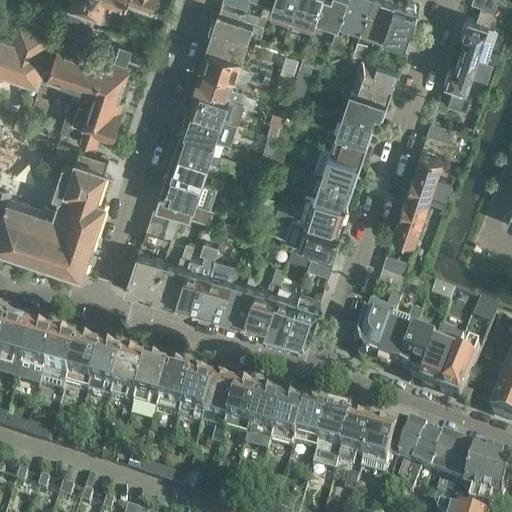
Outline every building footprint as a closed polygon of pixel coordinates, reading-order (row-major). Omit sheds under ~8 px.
[(71,0),(70,3),(103,13),(107,0),(111,0),(113,1),(112,0),(129,0),(153,7),(155,0),(71,0)] [(273,0),(270,8),(292,16),(297,0),(273,0)] [(297,0),(292,16),(315,24),(318,14),(323,0),(297,0)] [(323,0),(318,14),(340,21),(346,0),(323,0)] [(346,0),(340,21),(363,29),(372,0),(346,0)] [(372,0),(363,29),(385,36),(396,1),(395,0),(394,0),(372,0)] [(397,0),(396,0),(396,1),(385,36),(407,44),(408,42),(409,42),(415,26),(414,26),(420,9),(418,8),(418,7),(416,3),(414,3),(411,5),(397,0)] [(497,0),(471,0),(471,2),(481,6),(476,20),(466,17),(460,35),(466,37),(461,51),(487,60),(491,49),(494,42),(484,38),(497,0)] [(222,5),(220,11),(243,19),(245,12),(222,5)] [(81,9),(72,6),(64,10),(58,30),(68,33),(74,31),(81,9)] [(246,10),(245,12),(243,19),(264,26),(267,17),(246,10)] [(215,26),(254,39),(259,41),(261,34),(264,26),(254,23),(243,19),(220,11),(215,26)] [(0,74),(39,88),(43,78),(46,69),(45,69),(49,57),(42,54),(49,34),(20,23),(16,36),(1,31),(5,19),(0,16),(0,74)] [(215,26),(209,45),(244,56),(248,58),(254,39),(215,26)] [(336,33),(331,47),(338,49),(343,36),(336,33)] [(261,34),(259,41),(281,48),(283,41),(261,34)] [(359,41),(354,55),(363,58),(363,57),(364,57),(368,44),(359,41)] [(77,99),(73,98),(62,129),(79,135),(78,137),(97,144),(101,134),(113,138),(124,103),(119,101),(131,67),(126,66),(116,62),(60,42),(56,51),(53,50),(50,57),(49,57),(45,69),(46,69),(43,78),(93,94),(77,99)] [(203,66),(236,78),(237,78),(267,88),(268,85),(271,77),(274,69),(243,59),(244,56),(209,45),(201,65),(203,66)] [(132,51),(121,47),(116,62),(126,66),(132,51)] [(303,56),(326,64),(329,54),(306,47),(303,56)] [(380,49),(376,62),(399,69),(403,57),(380,49)] [(491,49),(487,60),(493,62),(497,64),(501,52),(491,49)] [(487,60),(461,51),(456,66),(450,64),(444,83),(454,86),(450,97),(441,93),(436,107),(446,110),(448,102),(466,108),(470,96),(465,95),(472,76),(487,80),(493,62),(487,60)] [(363,58),(353,87),(389,99),(399,69),(376,62),(364,57),(363,57),(363,58)] [(203,66),(196,86),(255,106),(257,98),(244,93),(244,92),(233,88),(236,78),(203,66)] [(271,77),(268,85),(273,87),(277,79),(271,77)] [(294,80),(291,90),(302,93),(305,94),(308,84),(294,80)] [(196,86),(189,107),(223,118),(227,106),(244,112),(247,103),(196,86)] [(353,87),(346,108),(376,118),(379,111),(384,113),(389,99),(353,87)] [(284,113),(295,116),(302,93),(291,90),(284,113)] [(182,127),(184,128),(216,139),(223,118),(189,107),(182,127)] [(346,108),(338,130),(369,140),(376,118),(346,108)] [(280,126),(283,115),(272,112),(268,122),(280,126)] [(29,118),(17,115),(13,127),(24,131),(29,118)] [(454,129),(431,122),(427,134),(450,141),(454,129)] [(0,242),(82,270),(107,198),(97,196),(107,166),(77,156),(75,163),(73,163),(64,160),(54,192),(60,194),(56,205),(46,201),(44,207),(11,196),(13,190),(0,185),(0,180),(3,173),(0,167),(0,141),(4,131),(0,124),(0,242)] [(289,138),(291,131),(279,127),(277,135),(289,138)] [(180,139),(176,150),(210,161),(238,170),(241,162),(213,153),(217,139),(216,139),(184,128),(183,131),(180,132),(179,136),(180,139)] [(338,130),(331,151),(362,161),(369,140),(338,130)] [(270,156),(273,146),(277,136),(266,132),(259,153),(270,156)] [(273,146),(270,156),(281,160),(284,149),(273,146)] [(173,160),(169,171),(203,182),(210,161),(176,150),(176,152),(173,153),(172,157),(173,160)] [(331,151),(324,173),(355,182),(362,161),(331,151)] [(421,152),(408,188),(406,194),(430,202),(444,160),(421,152)] [(281,160),(270,156),(267,166),(278,169),(281,160)] [(166,181),(162,192),(195,203),(203,182),(169,171),(168,173),(166,174),(165,178),(166,181)] [(313,193),(312,193),(348,203),(355,182),(324,173),(317,194),(313,193)] [(217,177),(214,186),(226,190),(229,181),(217,177)] [(298,215),(305,217),(340,227),(343,217),(347,215),(349,207),(348,204),(348,203),(312,193),(306,191),(298,215)] [(157,205),(156,205),(156,206),(181,214),(191,217),(191,216),(210,222),(214,209),(195,203),(162,192),(157,205)] [(393,234),(394,235),(416,243),(430,202),(406,194),(405,198),(393,234)] [(277,211),(292,215),(294,208),(279,204),(277,211)] [(156,205),(151,217),(177,226),(181,214),(156,206),(156,205)] [(236,214),(247,218),(250,209),(238,206),(236,214)] [(151,217),(148,228),(174,236),(177,226),(151,217)] [(245,233),(248,233),(255,236),(260,220),(250,217),(245,233)] [(299,245),(334,256),(335,253),(336,252),(339,248),(339,242),(339,241),(342,231),(307,221),(299,245)] [(148,228),(143,240),(170,249),(174,236),(148,228)] [(257,236),(248,233),(244,244),(253,247),(257,236)] [(165,260),(153,297),(155,297),(156,300),(165,303),(167,301),(169,301),(169,300),(176,301),(177,297),(188,266),(195,245),(187,242),(183,255),(182,254),(179,264),(165,260)] [(177,297),(176,301),(175,303),(178,304),(177,306),(188,309),(189,307),(199,310),(218,250),(208,246),(203,261),(191,258),(188,266),(177,297)] [(300,260),(303,250),(292,247),(289,257),(300,260)] [(165,260),(140,252),(128,288),(131,289),(132,292),(141,294),(143,292),(153,295),(152,297),(153,297),(165,260)] [(388,254),(384,266),(405,275),(410,261),(388,254)] [(216,257),(199,310),(201,310),(200,312),(210,315),(211,313),(221,316),(233,279),(238,264),(216,257)] [(311,258),(310,262),(308,268),(330,275),(333,264),(311,258)] [(255,285),(243,321),(243,322),(245,322),(246,325),(255,328),(257,326),(258,326),(259,325),(266,327),(286,266),(277,264),(272,281),(271,280),(268,289),(255,285)] [(384,266),(379,280),(400,288),(405,275),(384,266)] [(233,279),(221,316),(223,316),(223,319),(233,322),(235,320),(236,319),(243,321),(255,285),(258,276),(250,273),(247,283),(233,279)] [(456,290),(437,282),(432,294),(451,302),(456,290)] [(266,327),(264,331),(285,337),(300,290),(280,283),(266,327)] [(300,290),(285,337),(302,342),(309,338),(310,339),(321,307),(319,307),(322,298),(300,290)] [(499,306),(481,300),(474,317),(491,324),(499,306)] [(368,315),(367,314),(360,334),(361,344),(362,350),(368,358),(371,356),(375,358),(376,361),(377,362),(391,325),(396,310),(388,306),(382,322),(368,316),(368,315)] [(391,325),(377,362),(384,365),(387,362),(393,365),(393,364),(402,367),(413,335),(414,334),(417,326),(422,312),(413,309),(405,331),(391,325)] [(0,364),(12,321),(1,318),(0,315),(0,314),(0,364)] [(14,321),(12,321),(0,364),(0,366),(13,370),(8,390),(17,393),(23,373),(25,364),(36,327),(24,324),(25,321),(15,318),(14,321)] [(413,335),(402,367),(411,371),(411,372),(412,376),(423,380),(423,378),(424,378),(437,343),(436,343),(424,338),(428,329),(418,325),(417,326),(414,334),(413,335)] [(36,327),(25,364),(23,373),(35,377),(29,398),(38,401),(45,379),(48,371),(59,334),(47,330),(46,328),(41,326),(38,328),(36,327)] [(504,329),(495,326),(493,333),(501,336),(504,329)] [(423,378),(423,380),(421,384),(441,391),(456,354),(457,355),(462,343),(465,337),(442,327),(436,343),(437,343),(424,378),(423,378)] [(59,334),(48,371),(45,379),(60,384),(63,375),(71,377),(81,340),(71,337),(69,334),(64,333),(61,334),(59,334)] [(501,336),(493,333),(490,340),(498,344),(501,336)] [(81,340),(71,377),(68,386),(91,392),(93,384),(104,346),(93,343),(94,340),(84,338),(83,341),(81,340)] [(456,354),(441,391),(440,392),(460,400),(461,399),(464,391),(465,389),(468,382),(471,374),(476,362),(480,351),(462,343),(457,355),(456,354)] [(104,346),(93,384),(91,392),(114,399),(117,390),(128,353),(116,350),(117,347),(107,344),(106,347),(104,346)] [(494,354),(486,351),(482,359),(491,363),(494,354)] [(128,353),(117,390),(114,399),(135,405),(137,396),(145,366),(148,367),(150,359),(139,356),(138,353),(132,352),(129,354),(128,353)] [(145,366),(137,396),(135,405),(157,411),(160,402),(168,375),(169,375),(172,366),(159,362),(158,359),(153,358),(150,359),(148,367),(145,366)] [(168,375),(160,402),(157,411),(180,418),(183,409),(185,409),(195,372),(183,369),(184,366),(175,363),(174,366),(172,366),(169,375),(168,375)] [(195,372),(185,409),(183,409),(180,417),(193,421),(193,420),(202,423),(205,415),(207,416),(218,379),(206,375),(207,372),(198,370),(197,373),(195,372)] [(468,382),(478,386),(481,379),(471,374),(468,382)] [(218,379),(207,416),(205,415),(202,423),(216,427),(204,470),(213,473),(225,430),(228,421),(230,422),(240,385),(229,382),(230,379),(220,376),(219,379),(218,379)] [(511,380),(505,378),(498,395),(511,400),(511,380)] [(240,385),(230,422),(228,421),(225,430),(241,434),(243,426),(253,429),(263,391),(252,388),(253,385),(243,382),(242,385),(240,385)] [(263,391),(253,429),(250,436),(263,440),(257,460),(266,462),(272,442),(274,435),(275,435),(285,397),(275,395),(273,392),(268,390),(265,392),(263,391)] [(464,391),(461,399),(470,403),(473,394),(464,391)] [(511,400),(498,395),(491,412),(511,420),(511,400)] [(285,397),(275,435),(274,435),(272,442),(294,449),(296,444),(297,441),(297,439),(304,413),(305,411),(307,404),(297,401),(296,398),(291,397),(288,398),(285,397)] [(304,413),(297,439),(297,441),(296,444),(320,451),(321,445),(331,410),(321,408),(319,403),(314,402),(310,405),(307,404),(305,411),(304,413)] [(331,410),(321,445),(320,451),(326,453),(325,457),(339,461),(342,451),(352,416),(351,416),(349,412),(344,411),(340,413),(331,410)] [(7,415),(4,425),(20,431),(23,421),(7,415)] [(352,416),(342,451),(339,461),(355,465),(357,457),(366,459),(376,423),(365,420),(364,417),(359,416),(356,417),(352,416)] [(376,423),(366,459),(363,468),(385,474),(398,429),(388,426),(386,424),(381,422),(378,424),(376,423)] [(410,425),(398,458),(397,459),(405,462),(396,486),(404,489),(414,466),(428,432),(410,425)] [(75,448),(78,436),(56,430),(53,441),(75,448)] [(428,432),(414,466),(404,489),(413,493),(422,469),(433,473),(445,438),(428,432)] [(80,449),(84,438),(78,436),(75,448),(80,449)] [(173,451),(176,439),(168,437),(165,449),(173,451)] [(445,438),(433,473),(443,476),(433,505),(440,507),(449,479),(461,444),(445,438)] [(461,444),(449,479),(440,507),(449,510),(458,482),(466,485),(477,450),(461,444)] [(466,485),(465,491),(474,494),(470,506),(479,509),(483,496),(496,457),(477,450),(466,485)] [(511,463),(496,457),(483,496),(480,508),(490,511),(494,499),(502,502),(511,474),(511,463)] [(131,460),(129,467),(139,470),(142,464),(131,460)] [(142,464),(139,470),(162,479),(165,470),(142,461),(142,464)] [(24,484),(28,472),(20,470),(16,481),(24,484)] [(187,477),(165,470),(162,479),(183,486),(184,487),(187,477)] [(187,477),(184,487),(192,490),(196,477),(188,475),(187,477)] [(356,494),(360,479),(350,476),(345,491),(356,494)] [(46,491),(50,479),(42,477),(38,488),(46,491)] [(283,482),(274,479),(271,489),(280,492),(283,482)] [(225,494),(228,483),(220,481),(217,492),(225,494)] [(71,499),(74,487),(63,484),(60,495),(71,499)] [(253,511),(257,495),(236,489),(232,505),(253,511)] [(89,505),(93,494),(85,491),(81,502),(89,505)] [(110,511),(114,501),(106,499),(103,510),(109,511),(110,511)] [(421,511),(455,511),(422,502),(420,511),(421,511)]
